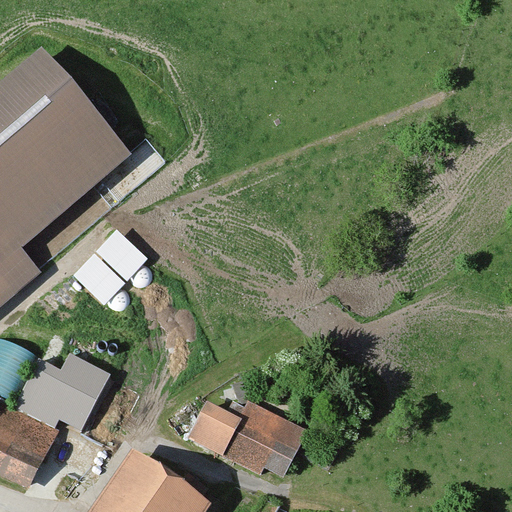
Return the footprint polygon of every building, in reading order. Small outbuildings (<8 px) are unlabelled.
[(0,89),(0,309),(34,281),(16,260),(126,168),(34,60),(0,89)] [(118,226),(74,272),(105,302),(150,256),(118,226)] [(0,392),(13,398),(35,349),(0,333),(0,392)] [(10,414),(0,408),(0,483),(25,495),(55,435),(53,434),(56,427),(84,441),(112,384),(64,361),(56,377),(33,366),(10,414)] [(302,439),(245,409),(241,415),(230,409),(228,411),(218,406),(213,415),(201,409),(183,444),(255,482),(260,473),(278,483),(302,439)] [(85,511),(204,511),(205,511),(196,504),(204,494),(182,479),(173,490),(124,456),(85,511)]
